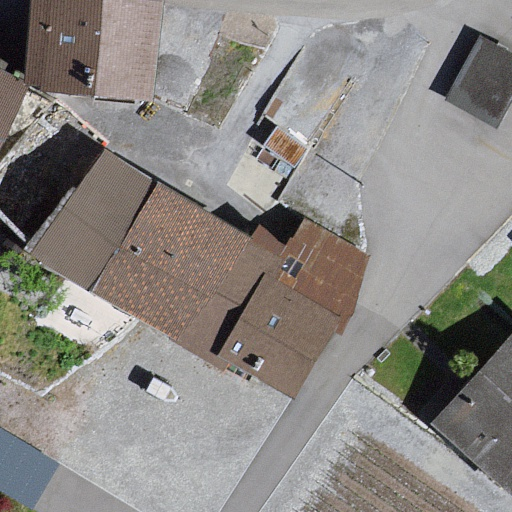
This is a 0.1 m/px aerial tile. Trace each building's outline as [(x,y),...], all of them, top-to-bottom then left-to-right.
[(8,0),(6,0),(1,95),(115,107),(131,12),(8,0)] [(511,99),(511,67),(465,37),(432,105),(487,135),(511,99)] [(96,141),(36,109),(0,146),(0,247),(12,260),(266,396),(362,257),(299,227),(280,249),(246,232),(234,240),(89,155),(96,141)] [(511,251),(503,259),(511,266),(511,251)] [(511,487),(511,315),(511,316),(416,429),(504,496),(511,487)] [(0,423),(0,486),(30,505),(59,459),(0,423)]
